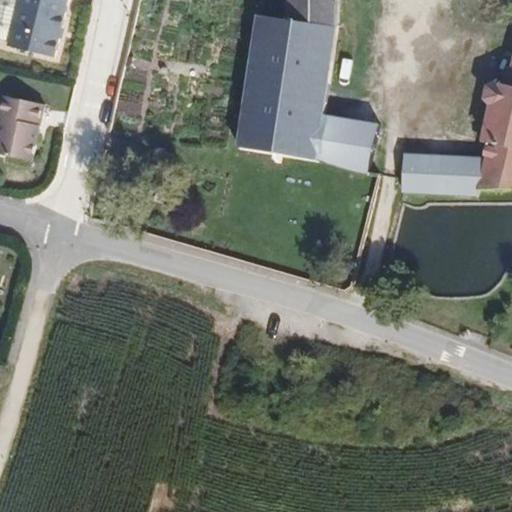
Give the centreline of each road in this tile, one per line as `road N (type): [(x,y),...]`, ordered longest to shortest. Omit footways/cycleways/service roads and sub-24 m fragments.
road 1 (unclassified): [(64,230),(511,377)]
road 2 (residential): [(64,230),(118,0)]
road 3 (track): [(0,425),(64,230)]
